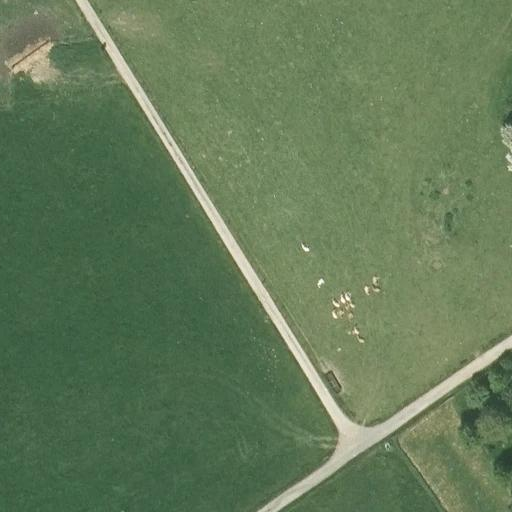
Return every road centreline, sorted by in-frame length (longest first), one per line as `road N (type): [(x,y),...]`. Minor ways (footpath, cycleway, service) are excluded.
road 1 (track): [(357,451),(75,0)]
road 2 (track): [(272,511),(511,346)]
